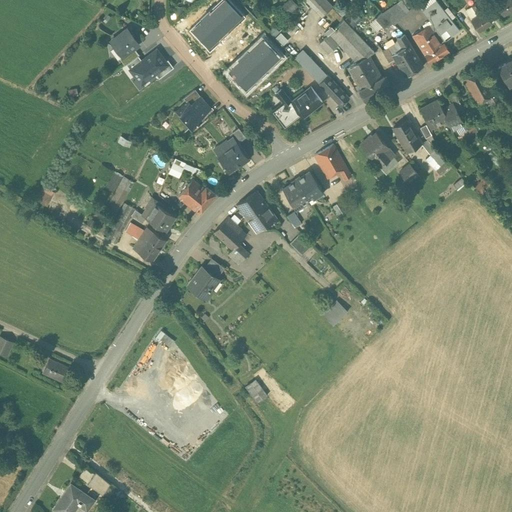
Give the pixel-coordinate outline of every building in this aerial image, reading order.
[(230,0),(219,0),(189,29),(210,51),(246,16),(230,0)] [(294,0),(288,0),(283,4),(290,12),(299,5),(294,0)] [(333,6),(327,0),(305,0),(322,17),(333,6)] [(459,28),(437,0),(433,0),(423,8),(423,10),(432,22),(429,25),(431,28),(436,35),(447,27),(452,34),(459,28)] [(511,0),(500,0),(498,1),(496,3),(503,15),(511,10),(511,0)] [(399,1),(382,12),(394,24),(408,12),(403,6),(404,5),(402,3),(402,4),(399,1)] [(478,2),(472,6),(478,15),(484,11),(478,2)] [(362,19),(353,10),(349,14),(358,23),(362,19)] [(478,15),(471,19),(479,31),(492,23),(484,11),(478,15)] [(382,12),(377,17),(376,16),(375,17),(376,18),(385,29),(392,22),(382,12)] [(358,23),(349,14),(345,18),(353,27),(358,23)] [(344,19),(319,43),(329,54),(339,44),(338,43),(354,31),(344,19)] [(429,25),(413,35),(415,38),(431,28),(429,25)] [(111,40),(123,55),(134,47),(139,44),(127,28),(111,40)] [(431,28),(415,38),(425,54),(441,44),(436,35),(431,28)] [(354,31),(338,43),(339,44),(356,62),(368,55),(369,55),(375,52),(354,31)] [(405,34),(397,39),(398,41),(388,48),(392,55),(410,43),(405,34)] [(264,35),(226,71),(246,92),(284,57),(264,35)] [(425,54),(430,62),(449,50),(444,42),(441,44),(425,54)] [(410,43),(392,55),(394,59),(405,77),(424,66),(410,43)] [(139,54),(134,47),(123,55),(119,58),(125,65),(139,54)] [(128,69),(141,86),(169,64),(155,47),(128,69)] [(388,48),(383,51),(389,62),(394,59),(392,55),(388,48)] [(314,61),(307,54),(299,62),(302,65),(314,61)] [(356,62),(348,66),(361,88),(381,77),(369,55),(368,55),(356,62)] [(511,58),(505,63),(498,67),(509,85),(511,82),(511,58)] [(314,61),(302,65),(306,69),(319,66),(314,61)] [(319,66),(306,69),(323,87),(331,80),(332,80),(319,66)] [(481,70),(464,79),(477,104),(487,99),(495,95),(494,94),(481,70)] [(361,88),(359,89),(360,90),(365,98),(365,99),(366,99),(375,93),(375,94),(380,91),(391,85),(392,85),(391,84),(386,75),(386,74),(361,88)] [(348,98),(331,80),(323,87),(340,105),(348,98)] [(311,87),(292,101),(301,114),(303,116),(322,101),(311,87)] [(291,102),(281,88),(275,93),(284,102),(287,105),(291,102)] [(195,89),(185,96),(187,100),(190,104),(198,96),(197,95),(198,94),(195,89)] [(463,108),(454,92),(447,95),(452,104),(454,103),(457,110),(463,108)] [(495,95),(487,99),(494,112),(504,107),(497,93),(494,94),(495,95)] [(198,96),(190,104),(187,100),(175,110),(172,119),(183,130),(183,131),(189,126),(190,127),(194,123),(195,123),(194,123),(210,109),(204,101),(205,100),(200,95),(198,96)] [(438,99),(420,108),(430,126),(446,118),(447,117),(443,109),(438,99)] [(291,102),(287,105),(284,102),(273,110),(285,126),(301,114),(292,101),(291,102)] [(452,104),(443,109),(447,117),(446,118),(452,130),(456,128),(464,124),(457,110),(454,103),(452,104)] [(486,118),(477,126),(485,135),(494,127),(486,118)] [(408,119),(394,127),(405,147),(419,139),(408,119)] [(426,124),(420,127),(426,137),(431,134),(432,134),(426,124)] [(464,124),(456,128),(459,133),(467,129),(464,124)] [(246,137),(239,127),(233,132),(240,141),(246,137)] [(376,132),(370,137),(369,136),(360,144),(373,159),(373,158),(381,167),(388,160),(383,154),(385,152),(383,149),(388,145),(376,132)] [(236,142),(218,156),(224,164),(223,164),(229,172),(244,161),(244,162),(249,159),(235,139),(234,139),(236,142)] [(333,144),(314,155),(328,178),(340,171),(346,167),(333,144)] [(388,160),(381,167),(379,168),(386,175),(399,163),(393,158),(396,155),(388,145),(383,149),(385,152),(383,154),(388,160)] [(444,157),(435,147),(429,153),(439,163),(442,160),(444,157)] [(439,163),(429,153),(425,157),(440,174),(450,165),(447,161),(445,163),(442,160),(439,163)] [(184,168),(201,174),(203,170),(175,159),(169,174),(179,178),(184,168)] [(410,163),(400,171),(408,181),(418,173),(410,163)] [(346,167),(340,171),(344,180),(351,176),(346,167)] [(310,171),(300,177),(299,176),(295,178),(309,199),(314,196),(315,198),(323,193),(310,171)] [(124,176),(104,211),(115,217),(134,182),(124,176)] [(465,181),(462,177),(453,184),(457,188),(465,181)] [(309,199),(295,178),(291,181),(292,182),(283,188),(296,210),(304,205),(303,203),(309,199)] [(193,179),(178,197),(199,214),(215,194),(206,186),(204,188),(193,179)] [(136,182),(105,237),(116,243),(146,188),(136,182)] [(257,190),(237,204),(256,232),(276,217),(257,190)] [(175,215),(156,202),(146,217),(165,230),(175,215)] [(337,203),(332,207),(338,217),(343,214),(337,203)] [(297,227),(303,223),(296,211),(288,216),(297,227)] [(242,228),(228,216),(214,231),(232,249),(233,249),(239,243),(244,237),(238,232),(242,228)] [(142,233),(129,225),(125,231),(139,238),(140,237),(142,233)] [(166,238),(147,225),(142,233),(140,237),(144,240),(137,250),(152,260),(166,238)] [(301,232),(290,243),(301,254),(312,244),(301,232)] [(239,243),(233,249),(232,249),(228,253),(239,263),(249,252),(239,243)] [(225,267),(212,257),(204,267),(218,277),(225,267)] [(202,265),(188,284),(207,299),(214,290),(210,287),(218,277),(204,267),(202,265)] [(337,300),(323,314),(333,325),(348,311),(337,300)] [(13,342),(0,336),(0,351),(7,355),(13,342)] [(68,368),(49,359),(44,372),(62,380),(68,368)] [(266,393),(255,378),(245,385),(256,400),(266,393)] [(110,483),(96,471),(88,484),(103,494),(110,483)] [(71,483),(54,509),(58,511),(73,511),(76,507),(79,501),(88,507),(94,499),(71,483)]
